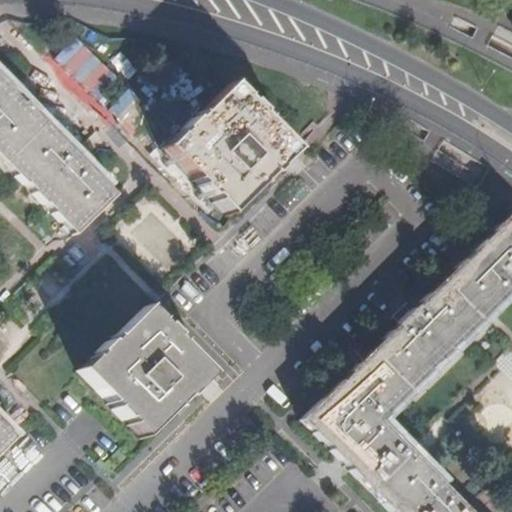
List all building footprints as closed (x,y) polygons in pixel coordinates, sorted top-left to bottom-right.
[(72,234),(112,195),(23,104),(20,104),(13,97),(12,94),(0,81),(0,450),(13,438),(0,424),(0,161),(22,183),(25,183),(32,190),(32,193),(42,203),(45,203),(53,211),(52,214),(72,234)] [(212,203),(224,215),(266,175),(267,176),(273,170),(293,151),(257,115),(257,114),(247,102),(245,102),(241,98),(241,96),(229,84),(193,120),(190,120),(179,130),(179,132),(175,136),(173,136),(162,148),(189,178),(190,180),(207,198),(209,198),(212,202),(212,203)] [(338,381),(298,420),(319,440),(321,440),(326,446),(327,448),(339,460),(341,460),(348,467),(347,470),(389,511),(390,510),(391,511),(468,511),(377,420),(427,370),(427,369),(433,362),(436,362),(446,351),(446,349),(453,342),(456,342),(508,290),(511,293),(511,215),(508,212),(488,232),(488,234),(481,241),(479,241),(468,251),(469,253),(461,260),(459,260),(347,370),(347,373),(340,381),(338,381)] [(144,307),(76,371),(110,406),(111,409),(121,420),(124,421),(129,426),(129,428),(140,439),(180,399),(182,400),(207,374),(171,337),(172,335),(162,325),(161,326),(157,322),(158,320),(144,307)] [(511,357),(508,352),(498,360),(511,377),(511,357)]
